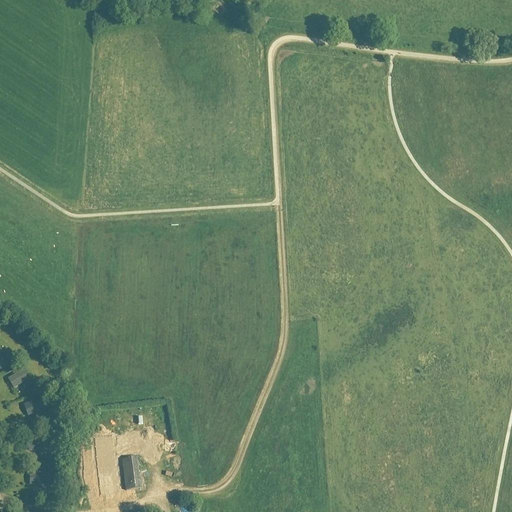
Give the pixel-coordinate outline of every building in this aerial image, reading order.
[(8,347),(0,353),(0,367),(1,369),(16,357),(8,347)] [(31,377),(25,368),(8,378),(14,388),(31,377)] [(23,405),(28,417),(46,410),(41,398),(23,405)] [(113,435),(93,437),(99,497),(119,495),(113,435)] [(28,439),(29,452),(48,451),(47,438),(28,439)] [(146,492),(139,456),(123,460),(131,495),(146,492)] [(30,473),(29,486),(48,487),(49,474),(30,473)]
